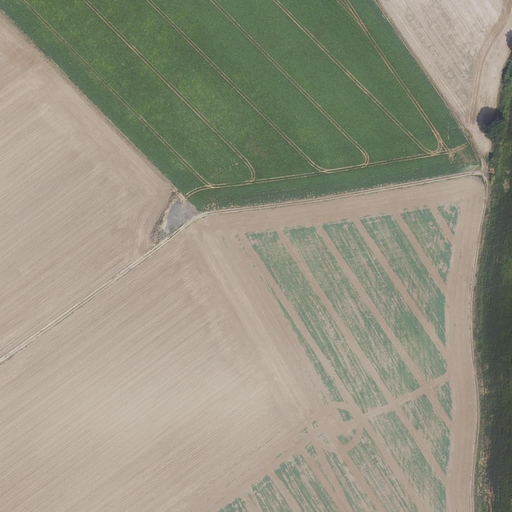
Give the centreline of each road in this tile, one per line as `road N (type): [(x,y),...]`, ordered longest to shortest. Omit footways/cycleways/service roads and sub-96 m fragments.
road 1 (track): [(377,511),(277,362),(201,218),(0,12)]
road 2 (track): [(0,362),(201,218),(486,172)]
road 3 (track): [(486,172),(473,301),(474,511)]
road 4 (track): [(371,0),(486,172)]
